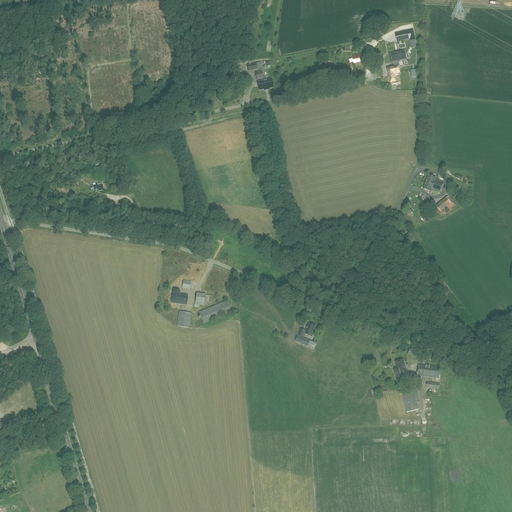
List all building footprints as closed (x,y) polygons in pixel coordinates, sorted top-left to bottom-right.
[(395,34),(397,41),(410,39),(411,41),(415,40),(413,31),(395,34)] [(393,62),(406,60),(404,51),(391,54),(393,62)] [(352,57),(354,63),(361,61),(365,60),(363,54),(359,56),(359,55),(352,57)] [(395,78),(394,74),(399,73),(397,61),(393,62),(394,67),(387,68),(390,83),(392,82),(392,85),(400,84),(398,77),(395,78)] [(248,71),(262,68),(261,64),(261,63),(256,63),(247,65),(248,71)] [(273,87),(271,80),(267,81),(266,77),(264,78),(264,76),(263,77),(262,72),(255,73),(257,80),(261,79),(262,82),(258,82),(260,90),(264,89),(264,91),(269,90),(268,88),(273,87)] [(439,193),(444,183),(436,180),(437,179),(436,179),(429,176),(426,183),(433,186),(432,187),(435,188),(434,191),(439,193)] [(434,191),(435,188),(432,187),(433,186),(426,183),(424,189),(431,192),(431,190),(434,191)] [(446,213),(456,205),(449,196),(434,208),(441,216),(444,214),(443,213),(446,212),(446,213)] [(427,210),(432,205),(426,198),(421,203),(427,210)] [(186,305),(188,295),(179,294),(180,291),(173,290),(171,303),(186,305)] [(208,303),(209,296),(205,296),(205,295),(196,293),(195,305),(194,305),(194,308),(199,308),(199,306),(204,306),(204,303),(208,303)] [(203,324),(231,313),(226,302),(199,313),(203,324)] [(189,328),(191,314),(179,312),(177,327),(189,328)] [(313,331),(315,326),(309,323),(305,331),(301,329),(298,335),(303,337),(305,334),(312,337),(314,332),(313,331)] [(314,349),(316,344),(310,342),(310,341),(298,336),(295,342),(308,347),(308,346),(314,349)] [(418,359),(418,358),(424,360),(426,355),(420,353),(410,349),(408,355),(418,359)] [(397,380),(404,378),(403,374),(407,373),(403,360),(395,362),(397,369),(394,370),(397,380)] [(440,379),(441,368),(418,365),(417,376),(440,379)] [(407,413),(419,410),(414,390),(402,393),(407,413)]
